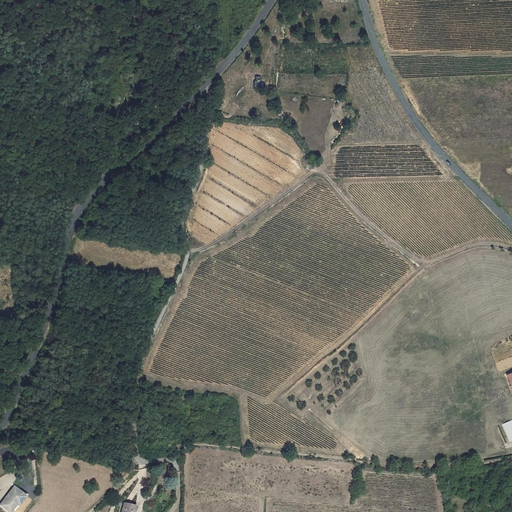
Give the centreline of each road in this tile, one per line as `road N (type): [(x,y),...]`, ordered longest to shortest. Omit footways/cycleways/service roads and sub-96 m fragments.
road 1 (unclassified): [(208,81),(198,174),(182,218),(187,252),(131,398),(139,462),(175,469)]
road 2 (tertiary): [(208,81),(90,193),(0,428)]
road 3 (track): [(511,248),(474,244),(423,262),(359,215),(328,178),(310,173),(211,244),(187,252)]
road 4 (tertiary): [(511,224),(406,107),(361,0)]
road 5 (track): [(273,398),(423,262)]
